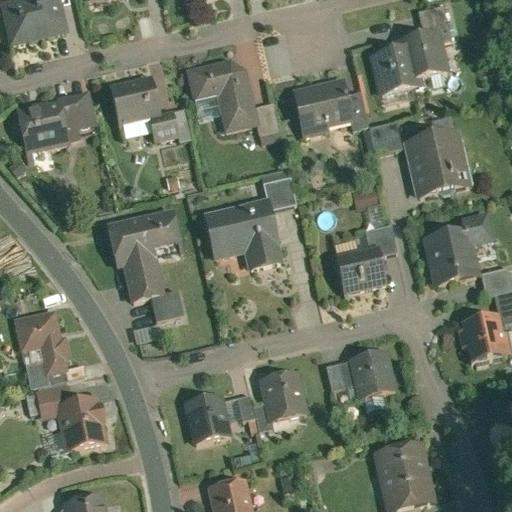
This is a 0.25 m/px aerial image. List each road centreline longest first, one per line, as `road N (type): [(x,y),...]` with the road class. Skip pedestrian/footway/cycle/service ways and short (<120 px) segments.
road 1 (residential): [(473,511),(407,320),(125,388)]
road 2 (residential): [(0,92),(371,0)]
road 3 (residential): [(0,204),(65,289),(125,388)]
road 4 (residential): [(149,465),(48,488),(12,511)]
